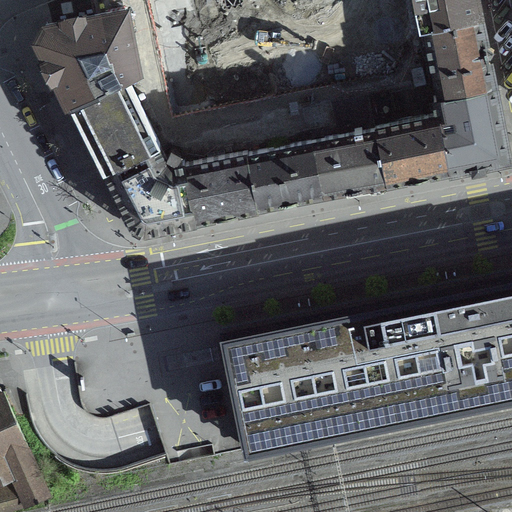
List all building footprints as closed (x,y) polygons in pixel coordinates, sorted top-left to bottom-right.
[(417,0),(169,0),(155,3),(167,63),(197,57),(203,89),(274,75),(267,43),(320,33),(319,25),(419,6),(417,0)] [(423,24),(479,13),(476,0),(417,0),(419,6),(423,24)] [(136,73),(124,10),(45,26),(38,39),(55,74),(70,103),(71,105),(126,78),(136,73)] [(432,98),(436,115),(390,124),(341,134),(311,140),(310,140),(321,195),(354,188),(384,182),(385,183),(435,173),(448,170),(477,164),(507,158),(492,86),(485,51),(479,13),(423,24),(435,85),(436,85),(438,95),(432,96),(432,98)] [(158,144),(126,78),(71,105),(102,169),(103,171),(158,144)] [(341,134),(390,124),(383,93),(335,103),(341,134)] [(257,207),(321,195),(310,140),(246,153),(257,207)] [(165,158),(158,144),(103,171),(130,224),(144,231),(193,221),(182,161),(173,163),(179,152),(170,148),(165,158)] [(183,161),(182,161),(193,221),(257,209),(257,207),(246,153),(246,151),(184,163),(183,161)] [(511,284),(497,287),(315,324),(227,342),(250,450),(511,396),(511,284)] [(0,482),(12,477),(36,467),(2,393),(0,394),(0,482)] [(47,494),(36,467),(12,477),(16,486),(0,489),(0,511),(19,507),(47,494)]
